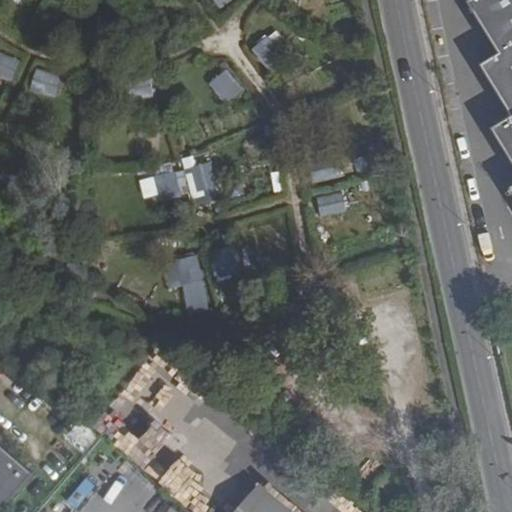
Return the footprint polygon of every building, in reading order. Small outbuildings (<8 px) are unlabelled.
[(231,0),(213,0),(220,9),(231,0)] [(511,0),(474,0),(470,3),(501,54),(483,66),(511,112),(511,118),(493,130),(511,159),(511,189),(511,190),(511,191),(511,0)] [(152,27),(127,32),(130,51),(155,47),(152,27)] [(87,32),(85,51),(111,53),(112,34),(87,32)] [(269,37),(253,50),(270,70),(285,57),(269,37)] [(19,64),(0,55),(0,76),(13,82),(19,64)] [(61,78),(38,72),(32,90),(55,97),(61,78)] [(242,91),(227,72),(211,85),(228,105),(242,91)] [(154,97),(150,77),(125,81),(128,101),(154,97)] [(338,178),(334,159),(308,165),(313,184),(338,178)] [(217,189),(211,163),(192,168),(198,194),(217,189)] [(28,182),(9,167),(0,178),(0,181),(18,195),(28,182)] [(174,173),(155,177),(161,202),(181,197),(174,173)] [(343,194),(319,200),(323,216),(346,211),(343,194)] [(233,247),(213,253),(219,276),(238,272),(233,247)] [(202,282),(196,257),(176,262),(182,286),(202,282)] [(0,444),(0,511),(33,473),(0,444)] [(192,511),(214,482),(191,467),(171,497),(192,511)]
